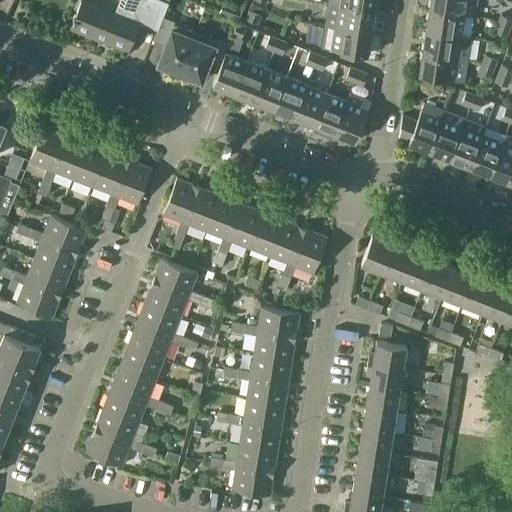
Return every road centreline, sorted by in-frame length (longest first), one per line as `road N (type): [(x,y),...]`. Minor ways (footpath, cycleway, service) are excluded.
road 1 (residential): [(303,511),(354,180)]
road 2 (residential): [(98,342),(44,483),(178,511)]
road 3 (residential): [(185,116),(98,342)]
road 4 (residential): [(185,116),(0,40)]
road 5 (residential): [(354,180),(185,116)]
road 6 (residential): [(406,0),(377,174)]
road 7 (residential): [(511,223),(377,174)]
